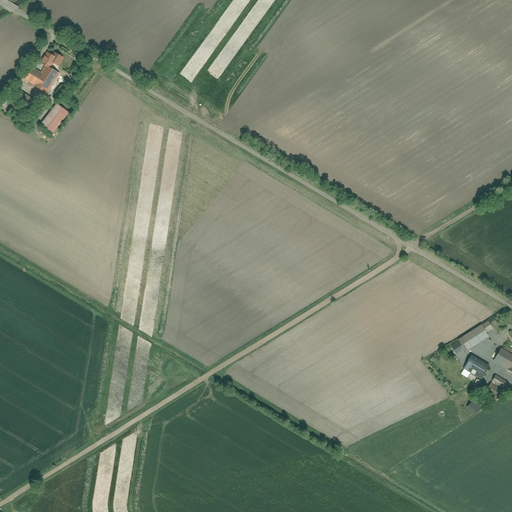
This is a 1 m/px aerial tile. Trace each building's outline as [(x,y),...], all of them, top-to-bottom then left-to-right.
[(64,57),(55,52),(53,55),(46,51),(40,63),(45,66),(46,64),(51,67),(53,64),(58,67),(64,57)] [(23,79),(48,94),(61,73),(51,67),(46,64),(45,66),(41,72),(31,66),(23,79)] [(13,101),(7,113),(13,116),(19,104),(13,101)] [(40,124),(53,134),(69,114),(57,104),(40,124)] [(459,340),(466,352),(490,338),(482,326),(459,340)] [(511,353),(501,348),(493,362),(511,372),(511,353)] [(490,366),(472,356),(467,365),(485,375),(490,366)] [(501,395),(508,384),(496,377),(490,388),(501,395)] [(476,401),(469,407),(476,416),(483,410),(476,401)]
